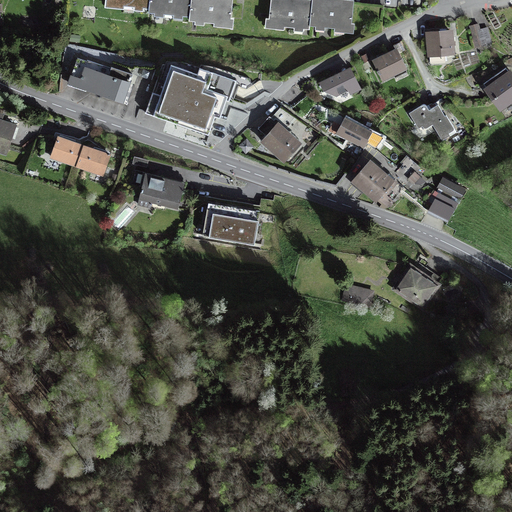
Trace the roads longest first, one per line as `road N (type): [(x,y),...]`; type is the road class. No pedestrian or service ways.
road 1 (tertiary): [(218,161),(420,231),(511,276)]
road 2 (residential): [(462,0),(300,75),(239,129),(218,161)]
road 3 (tertiary): [(0,82),(218,161)]
